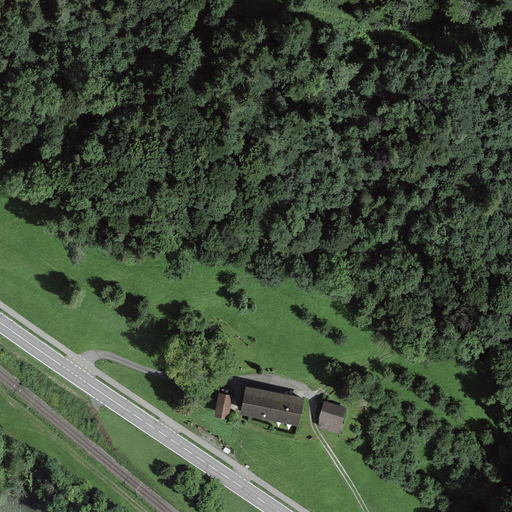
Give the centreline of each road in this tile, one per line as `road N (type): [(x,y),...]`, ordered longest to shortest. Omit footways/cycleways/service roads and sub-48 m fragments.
road 1 (track): [(367,511),(319,434),(308,390),(257,379),(167,377),(103,354),(75,375)]
road 2 (secondary): [(277,511),(0,322)]
road 3 (track): [(142,511),(0,390)]
road 4 (track): [(374,28),(511,76)]
